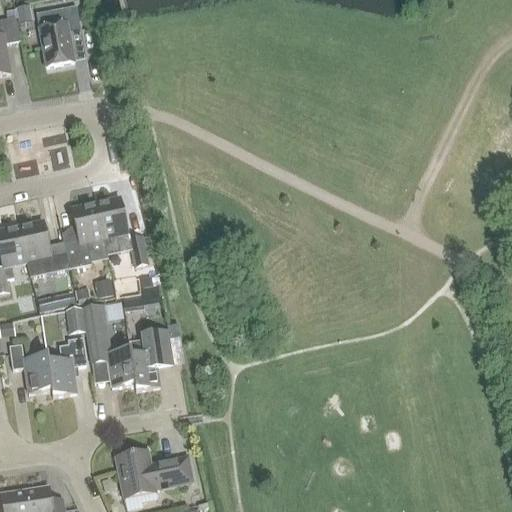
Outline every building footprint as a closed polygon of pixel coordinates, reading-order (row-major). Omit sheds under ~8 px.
[(14,10),(18,27),(32,24),(28,7),(14,10)] [(68,37),(80,34),(76,11),(51,15),(53,29),(38,32),(45,72),(74,67),(68,37)] [(0,79),(9,78),(4,49),(20,46),(15,22),(0,24),(0,79)] [(104,244),(117,241),(120,256),(131,253),(135,272),(149,269),(142,240),(128,243),(119,202),(95,207),(103,244),(104,244)] [(90,269),(90,267),(108,263),(104,244),(103,244),(95,207),(71,212),(77,239),(62,242),(63,247),(68,271),(68,273),(90,269)] [(68,271),(63,247),(48,250),(42,225),(18,230),(26,267),(29,279),(68,271)] [(13,282),(11,271),(26,267),(18,230),(0,234),(0,265),(1,272),(0,272),(0,299),(9,298),(7,284),(13,282)] [(151,282),(139,284),(140,293),(153,291),(151,282)] [(109,283),(94,287),(97,303),(113,299),(109,283)] [(140,294),(141,300),(131,301),(124,302),(123,302),(123,303),(125,317),(144,315),(143,309),(159,307),(157,291),(140,294)] [(88,292),(75,294),(76,304),(90,301),(88,292)] [(72,296),(37,304),(40,317),(75,309),(72,296)] [(98,310),(82,312),(91,368),(107,365),(111,393),(134,389),(135,389),(130,360),(131,360),(130,354),(111,356),(104,309),(98,310)] [(69,338),(85,336),(82,313),(65,315),(69,338)] [(0,328),(0,337),(1,341),(15,339),(13,327),(0,328)] [(142,345),(129,347),(130,354),(131,360),(130,360),(135,389),(134,389),(135,396),(159,392),(156,373),(173,370),(171,363),(167,334),(141,338),(142,345)] [(60,364),(48,366),(47,366),(51,395),(52,402),(76,398),(72,372),(86,370),(82,342),(67,345),(68,349),(58,351),(60,364)] [(47,366),(48,366),(47,360),(23,363),(21,349),(9,351),(12,375),(24,373),(28,399),(51,395),(47,366)] [(155,495),(192,487),(187,462),(150,469),(147,456),(115,462),(123,504),(155,497),(155,495)] [(24,495),(26,511),(63,511),(62,502),(50,504),(48,491),(24,495)] [(26,511),(24,495),(0,498),(2,511),(26,511)]
